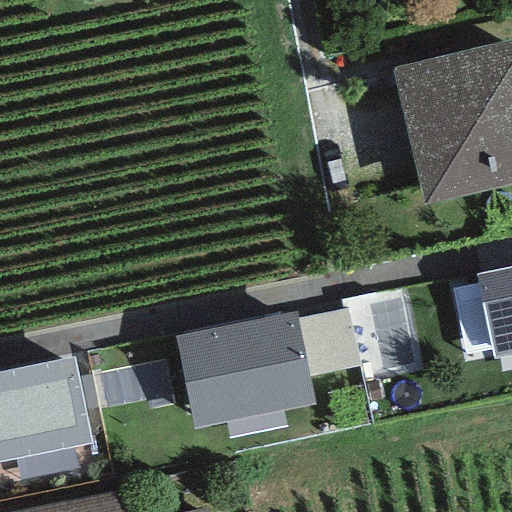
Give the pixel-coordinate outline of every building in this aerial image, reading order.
[(511,42),(392,69),(422,201),(511,180),(511,42)] [(511,267),(475,276),(493,360),(511,356),(511,267)] [(295,311),(174,336),(194,430),(226,423),(229,439),(286,427),(283,411),(315,405),(308,376),(298,321),(295,311)] [(347,311),(298,321),(308,376),(358,366),(347,311)] [(73,357),(0,371),(0,462),(91,444),(73,357)] [(126,511),(122,491),(19,511),(126,511)]
